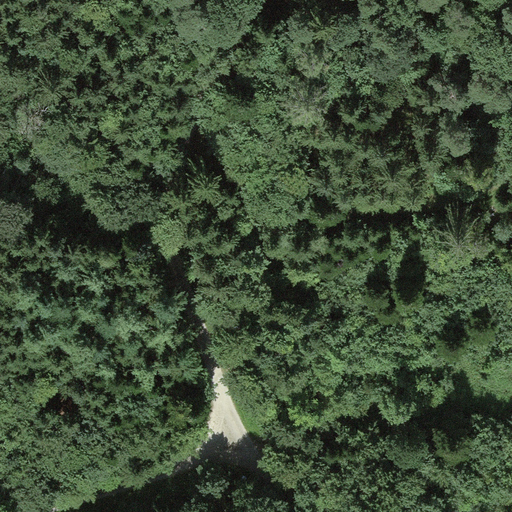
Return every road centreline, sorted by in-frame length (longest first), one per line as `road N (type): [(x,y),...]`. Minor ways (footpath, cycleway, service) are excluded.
road 1 (track): [(245,0),(178,137),(166,193),(168,257),(194,347),(237,447),(294,511)]
road 2 (track): [(34,511),(511,369)]
road 3 (track): [(178,137),(255,207),(351,230),(511,201)]
